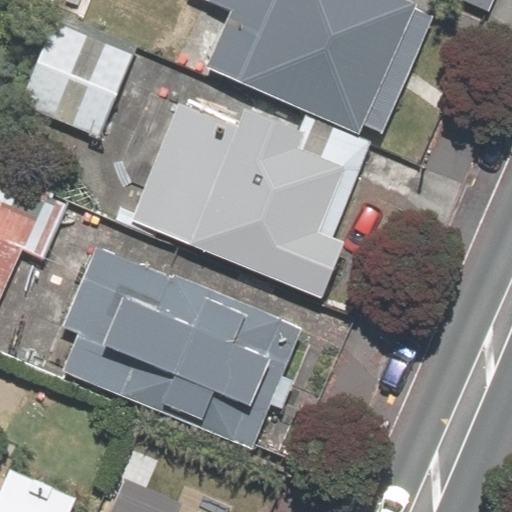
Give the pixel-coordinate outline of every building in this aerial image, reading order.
[(50,0),(2,0),(41,19),(50,0)] [(417,15),(386,0),(205,0),(202,7),(233,22),(208,75),(355,145),(417,15)] [(134,64),(49,21),(9,102),(94,144),(134,64)] [(175,105),(121,223),(309,309),(336,247),(315,238),(351,159),(241,109),(231,131),(175,105)] [(61,212),(0,186),(0,346),(4,348),(61,212)] [(289,335),(89,248),(38,365),(239,452),(289,335)] [(0,511),(72,511),(79,498),(0,464),(0,511)] [(168,511),(125,511),(103,502),(98,511),(230,511),(234,505),(182,481),(168,511)]
